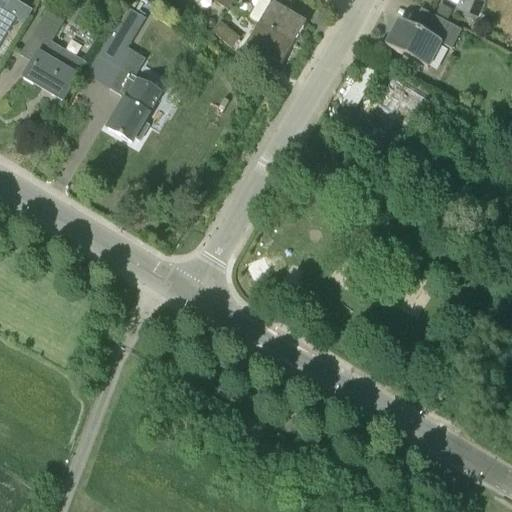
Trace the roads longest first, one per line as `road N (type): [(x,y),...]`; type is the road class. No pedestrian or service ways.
road 1 (tertiary): [(188,290),(511,474)]
road 2 (residential): [(188,290),(363,0)]
road 3 (tertiary): [(188,290),(0,177)]
